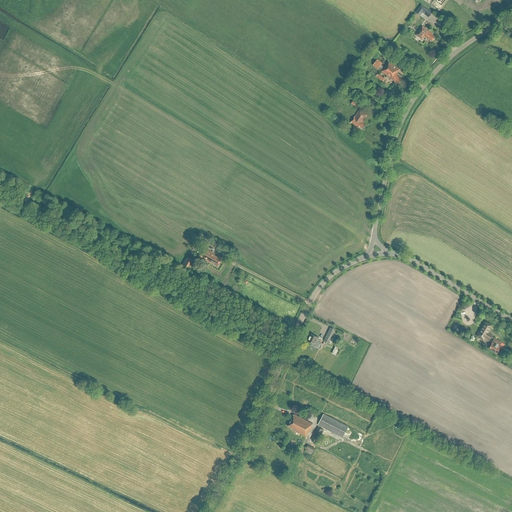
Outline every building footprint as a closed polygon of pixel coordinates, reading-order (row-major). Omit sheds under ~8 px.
[(432,13),(421,5),(415,12),(420,16),(422,13),(428,18),(432,13)] [(422,27),(418,32),(415,35),(422,40),(424,37),(427,39),(431,42),(434,37),(432,35),(422,27)] [(389,61),(384,67),(381,65),(382,63),(377,59),(373,65),(378,69),(379,67),(383,69),(381,71),(395,82),(396,81),(398,84),(402,79),(398,76),(396,75),(398,72),(397,72),(400,69),(389,61)] [(368,114),(359,109),(350,123),(358,128),(360,126),(364,129),(366,125),(363,122),(368,114)] [(203,248),(198,257),(210,263),(210,262),(217,266),(221,259),(211,254),(212,252),(203,248)] [(186,261),(181,269),(187,273),(189,268),(187,267),(190,263),(186,261)] [(199,268),(197,272),(203,275),(206,270),(200,266),(199,268)] [(502,343),(494,338),(491,337),(493,334),(489,332),(493,326),(485,321),(476,336),(484,341),(486,339),(489,340),(490,338),(493,340),(491,343),(492,344),(488,349),(496,354),(500,348),(499,347),(502,343)] [(330,327),(325,337),(323,341),(328,343),(334,333),(336,334),(338,331),(330,327)] [(346,336),(351,338),(353,333),(349,332),(349,331),(343,329),(342,332),(347,334),(346,336)] [(313,343),(312,345),(320,349),(321,346),(320,346),(321,342),(319,341),(320,340),(317,339),(318,337),(311,334),(308,341),(313,343)] [(313,424),(294,414),(288,426),(292,428),(291,429),(306,437),(313,424)] [(348,426),(323,414),(318,425),(342,437),(348,426)] [(324,430),(318,427),(311,440),(317,443),(324,430)] [(364,443),(369,434),(361,429),(356,438),(364,443)] [(315,448),(308,445),(306,449),(312,453),(315,448)]
